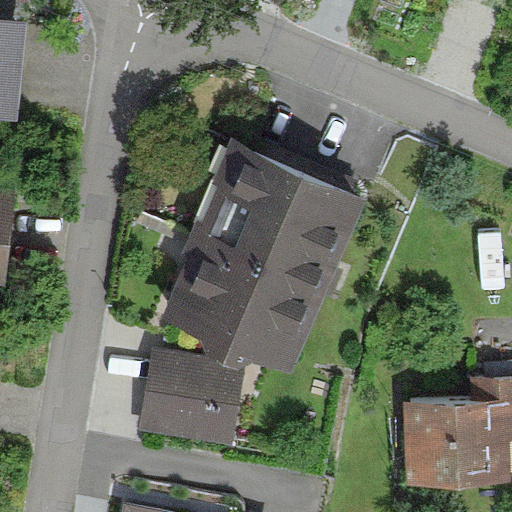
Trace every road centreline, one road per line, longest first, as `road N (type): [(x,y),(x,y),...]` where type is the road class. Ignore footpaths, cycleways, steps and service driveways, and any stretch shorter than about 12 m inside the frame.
road 1 (residential): [(51,511),(121,60),(148,0)]
road 2 (residential): [(511,158),(151,0)]
